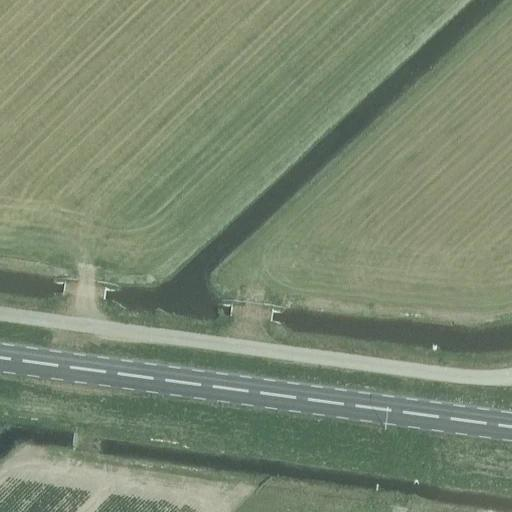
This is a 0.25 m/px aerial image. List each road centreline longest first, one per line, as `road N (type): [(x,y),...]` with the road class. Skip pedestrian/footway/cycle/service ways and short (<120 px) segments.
road 1 (primary): [(511,427),(0,359)]
road 2 (unclassified): [(511,379),(0,314)]
